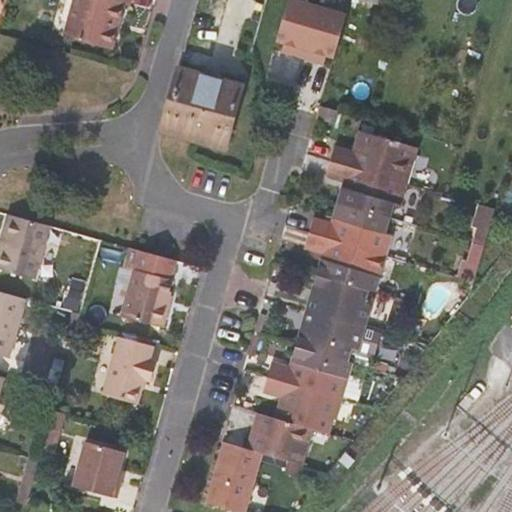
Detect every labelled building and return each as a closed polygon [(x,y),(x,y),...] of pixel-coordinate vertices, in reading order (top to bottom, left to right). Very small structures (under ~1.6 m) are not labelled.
[(128,10),(130,0),(75,0),(65,41),(110,54),(123,9),(128,10)] [(349,16),(292,0),(291,0),(279,43),(287,45),(293,47),(291,55),(321,64),(324,56),(330,58),(337,60),(349,16)] [(285,53),(291,55),(293,47),(287,45),(285,53)] [(324,56),(321,64),(328,66),(330,58),(324,56)] [(243,85),(178,67),(160,133),(191,140),(224,150),(243,85)] [(362,152),(357,150),(341,146),(337,161),(416,185),(427,149),(362,130),(359,144),(364,145),(362,152)] [(416,185),(337,161),(332,177),(347,182),(353,184),(351,190),(345,188),(341,201),(398,219),(402,205),(410,208),(416,185)] [(341,223),(335,222),(320,217),(315,233),(395,256),(402,234),(394,232),(398,219),(341,201),(338,215),(343,216),(341,223)] [(483,209),(460,279),(473,283),(496,213),(483,209)] [(0,265),(35,275),(49,223),(20,215),(9,212),(3,233),(8,235),(0,265)] [(395,256),(315,233),(311,249),(326,254),(331,255),(330,261),(324,259),(320,273),(371,288),(385,292),(395,256)] [(123,269),(133,272),(120,318),(162,330),(167,309),(175,283),(168,282),(174,263),(129,250),(123,269)] [(371,288),(320,273),(310,309),(368,326),(375,304),(368,302),(371,288)] [(0,354),(8,357),(24,299),(0,292),(0,354)] [(368,326),(310,309),(299,344),(350,359),(354,346),(362,349),(368,326)] [(152,349),(118,339),(102,397),(136,407),(140,392),(143,393),(151,364),(148,363),(152,349)] [(350,359),(299,344),(293,364),(277,360),(273,375),(347,398),(358,362),(350,359)] [(347,398),(273,375),(268,391),(284,396),(278,416),(316,427),(329,431),(333,418),(341,420),(347,398)] [(252,447),(267,452),(305,463),(316,427),(278,416),(263,411),(252,447)] [(228,439),(214,488),(211,498),(251,509),(267,452),(252,447),(228,439)] [(123,455),(85,444),(72,489),(115,501),(123,474),(118,472),(123,455)] [(17,511),(26,511),(33,486),(25,483),(17,511)]
